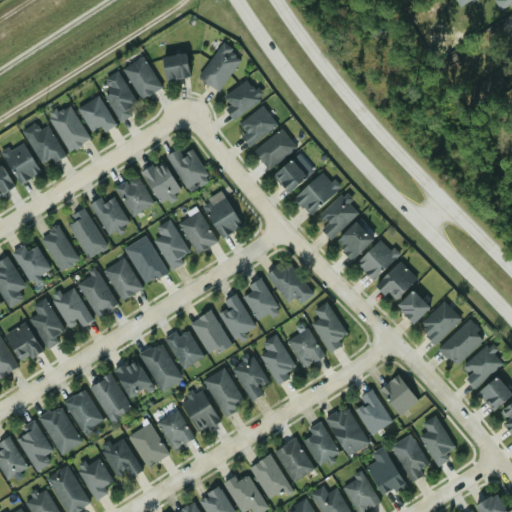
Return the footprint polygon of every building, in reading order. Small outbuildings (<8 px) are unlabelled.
[(511,0),(494,0),(501,11),(511,5),(511,0)] [(217,91),(240,57),(220,43),(196,77),(217,91)] [(160,57),(164,81),(188,77),(184,53),(160,57)] [(159,87),(141,57),(120,70),(139,99),(159,87)] [(127,110),(136,104),(115,71),(103,79),(108,87),(100,93),(118,121),(129,114),(127,110)] [(223,109),(233,121),(260,98),(245,79),(223,97),(229,104),(223,109)] [(90,131),(98,126),(102,132),(114,124),(96,96),(75,109),(90,131)] [(67,151),(88,139),(67,105),(46,117),(67,151)] [(276,126),(262,106),(237,123),(244,133),(240,136),(248,147),(276,126)] [(62,155),(46,125),(38,130),(34,122),(20,130),(40,167),(62,155)] [(269,170),(295,146),(278,128),(252,153),(269,170)] [(36,175),(23,142),(1,150),(14,183),(36,175)] [(189,188),(207,173),(187,151),(182,156),(174,147),(162,158),(189,188)] [(305,177),(289,159),(271,176),(287,193),(305,177)] [(178,190),(159,160),(139,172),(159,203),(178,190)] [(0,194),(12,187),(0,167),(0,194)] [(309,216),(337,189),(320,171),(292,199),(309,216)] [(113,189),(132,216),(152,202),(133,175),(113,189)] [(319,229),(329,239),(357,213),(340,195),(317,216),(325,224),(319,229)] [(112,196),(102,202),(99,197),(88,203),(106,234),(127,222),(112,196)] [(238,230),(226,197),(204,205),(216,238),(238,230)] [(69,214),(73,221),(67,224),(85,259),(105,249),(83,207),(69,214)] [(215,241),(197,211),(176,223),(194,253),(215,241)] [(179,258),(188,253),(167,220),(155,229),(159,235),(152,240),(170,269),(181,262),(179,258)] [(372,239),(354,222),(333,243),(350,261),(372,239)] [(77,260),(56,226),(37,238),(58,271),(77,260)] [(165,272),(144,235),(122,248),(143,284),(165,272)] [(354,264),(371,281),(397,256),(380,238),(354,264)] [(50,270),(34,246),(25,251),(21,244),(9,252),(29,283),(50,270)] [(101,269),(119,300),(140,288),(122,257),(101,269)] [(23,287),(5,258),(0,261),(0,295),(8,308),(21,300),(16,291),(23,287)] [(392,302),(415,278),(398,261),(375,284),(392,302)] [(299,304),(312,294),(288,264),(277,272),(273,267),(265,275),(287,303),(294,297),(299,304)] [(95,316),(115,302),(95,272),(74,285),(95,316)] [(241,297),(256,320),(277,307),(258,278),(247,286),(250,292),(241,297)] [(74,320),(79,327),(92,319),(69,287),(50,300),(66,325),(74,320)] [(412,323),(428,307),(411,290),(395,306),(412,323)] [(217,313),(233,339),(253,327),(233,293),(221,301),(226,307),(217,313)] [(27,319),(45,348),(56,342),(53,337),(63,331),(43,298),(31,306),(36,314),(27,319)] [(434,344),(460,319),(442,301),(416,327),(434,344)] [(339,345),(336,340),(345,335),(325,302),(313,310),(318,319),(310,324),(327,352),(339,345)] [(228,344),(209,310),(188,322),(208,356),(228,344)] [(484,337),(466,320),(437,349),(455,366),(484,337)] [(40,352),(24,322),(2,334),(18,363),(40,352)] [(301,368),(322,356),(307,328),(285,340),(301,368)] [(177,336),(172,330),(161,340),(184,369),(202,354),(184,331),(177,336)] [(274,382),(295,370),(275,335),(262,343),(266,351),(258,355),(274,382)] [(0,375),(15,368),(0,340),(0,375)] [(157,391),(179,380),(160,342),(139,353),(157,391)] [(474,389),(501,361),(484,344),(463,366),(470,373),(464,379),(474,389)] [(261,393),(259,390),(268,383),(248,355),(229,369),(251,400),(261,393)] [(150,385),(132,358),(111,371),(129,399),(150,385)] [(222,417),(243,405),(223,368),(202,380),(222,417)] [(110,423),(130,411),(108,374),(88,386),(110,423)] [(415,402),(397,375),(378,388),(396,415),(415,402)] [(493,410),(510,394),(495,377),(477,392),(493,410)] [(81,434),(102,422),(83,389),(62,401),(81,434)] [(390,421),(369,389),(358,396),(364,404),(354,410),(370,434),(390,421)] [(218,418),(196,391),(177,406),(199,434),(218,418)] [(501,425),(511,434),(511,401),(501,414),(506,418),(501,425)] [(37,417),(59,455),(80,442),(57,405),(37,417)] [(343,456),(365,445),(347,406),(325,417),(343,456)] [(192,437),(174,410),(154,423),(172,450),(192,437)] [(426,433),(421,434),(431,466),(446,462),(443,451),(448,449),(438,416),(422,421),(426,433)] [(51,451),(32,420),(21,426),(25,432),(15,439),(35,472),(49,463),(43,455),(51,451)] [(335,456),(322,421),(307,427),(310,437),(305,439),(314,464),(335,456)] [(127,436),(145,467),(166,454),(147,423),(127,436)] [(24,468),(7,438),(0,442),(0,470),(5,479),(24,468)] [(100,450),(113,476),(125,470),(128,477),(139,472),(122,438),(100,450)] [(273,450),(290,482),(312,470),(295,439),(273,450)] [(418,469),(427,465),(413,440),(392,451),(409,482),(421,475),(418,469)] [(364,468),(381,497),(403,485),(381,447),(370,453),(375,462),(364,468)] [(248,467),(267,499),(278,493),(280,496),(290,490),(268,454),(248,467)] [(103,488),(111,482),(96,457),(75,470),(93,500),(106,492),(103,488)] [(63,511),(73,511),(87,504),(65,465),(45,477),(63,511)] [(340,485),(354,511),(359,511),(377,502),(362,473),(340,485)] [(222,483),(239,511),(241,511),(249,508),(251,511),(260,511),(267,508),(246,475),(237,480),(234,475),(222,483)] [(232,511),(218,486),(196,499),(203,511),(232,511)] [(319,511),(347,511),(335,489),(325,494),(322,487),(309,494),(319,511)] [(57,511),(44,489),(23,501),(29,511),(57,511)] [(473,506),(476,511),(504,511),(493,494),(473,506)] [(312,511),(305,498),(283,511),(312,511)] [(197,511),(192,502),(174,511),(197,511)]
